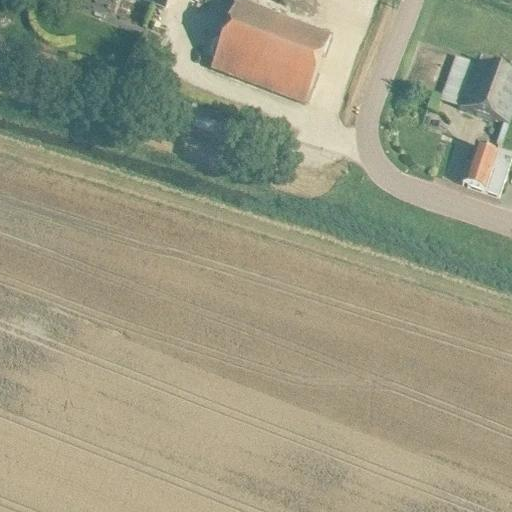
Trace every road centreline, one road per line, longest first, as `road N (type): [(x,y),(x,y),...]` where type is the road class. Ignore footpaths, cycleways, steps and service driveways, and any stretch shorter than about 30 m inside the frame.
road 1 (unclassified): [(365,148),(12,27)]
road 2 (unclassified): [(511,230),(390,183),(365,148)]
road 3 (unclassified): [(365,148),(415,0)]
